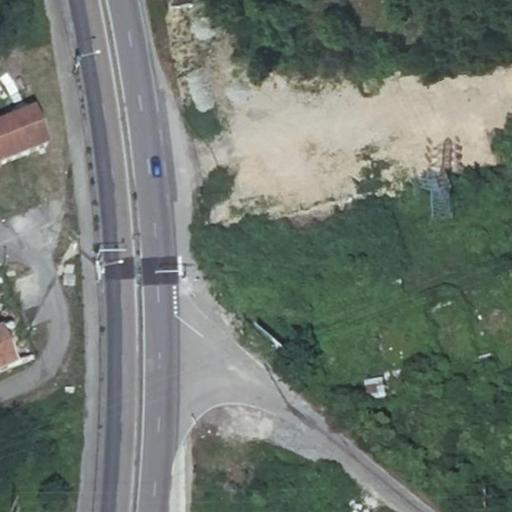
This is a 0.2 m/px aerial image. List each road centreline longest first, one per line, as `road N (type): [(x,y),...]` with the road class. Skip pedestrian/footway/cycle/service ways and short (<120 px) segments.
road 1 (primary): [(84,0),(119,267),(124,366),(114,511)]
road 2 (unclassified): [(416,511),(176,316),(158,314)]
road 3 (primary): [(158,314),(121,0)]
road 4 (track): [(439,282),(362,314),(240,319),(194,331)]
road 5 (residential): [(0,392),(42,371),(57,339),(59,318),(23,226)]
road 6 (primary): [(152,511),(158,314)]
